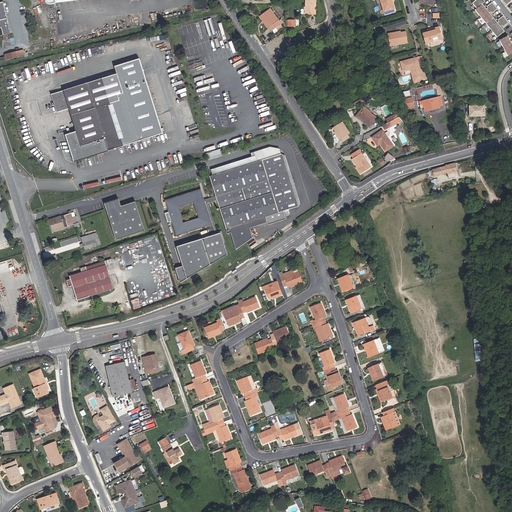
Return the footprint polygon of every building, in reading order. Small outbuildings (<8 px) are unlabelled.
[(306,0),(306,7),(306,14),(315,14),(315,0),(306,0)] [(394,9),(391,0),(379,0),(383,12),(394,9)] [(499,22),(498,23),(490,13),(491,12),(492,13),(497,9),(492,2),(487,7),(488,8),(487,9),(483,4),(485,2),(483,0),(476,0),(473,3),(477,8),(475,10),(497,38),(505,32),(501,27),(502,26),(503,27),(509,23),(503,16),(498,21),(499,22)] [(0,2),(0,35),(3,35),(7,34),(11,33),(4,2),(0,2)] [(279,21),(270,9),(268,11),(276,22),(279,21)] [(279,21),(276,22),(268,11),(259,16),(268,28),(269,27),(272,31),(281,24),(279,21)] [(439,39),(438,38),(442,37),(439,26),(430,29),(431,31),(427,32),(423,33),(426,43),(439,39)] [(401,33),(397,34),(396,32),(388,34),(390,47),(407,44),(406,40),(407,39),(406,32),(401,33)] [(511,39),(511,40),(511,41),(511,42),(510,40),(508,36),(500,40),(508,56),(511,54),(511,39)] [(5,55),(6,60),(25,56),(24,51),(24,50),(5,55)] [(425,80),(420,64),(419,58),(413,60),(412,60),(413,61),(413,62),(409,63),(409,62),(401,64),(403,72),(410,70),(414,82),(425,80)] [(74,161),(163,133),(139,59),(115,66),(117,73),(52,94),(57,112),(69,108),(76,131),(66,135),(74,161)] [(412,97),(403,100),(405,110),(414,107),(412,97)] [(442,105),(440,97),(422,101),(424,107),(425,111),(439,107),(439,106),(442,105)] [(484,115),(484,106),(469,106),(470,116),(484,115)] [(377,118),(370,113),(364,108),(357,116),(370,127),(377,118)] [(399,123),(397,118),(396,118),(387,123),(385,124),(387,129),(399,123)] [(336,131),(336,133),(335,133),(340,139),(342,138),(348,135),(349,133),(342,122),(333,128),(336,131)] [(378,145),(380,143),(381,144),(386,151),(393,146),(382,130),(372,138),(378,145)] [(221,199),(217,200),(226,229),(227,233),(230,232),(236,249),(252,238),(249,228),(247,222),(265,216),(267,222),(268,225),(286,219),(285,216),(290,213),(289,209),(298,206),(291,185),(289,179),(282,156),(280,149),(270,147),(254,152),(251,153),(252,157),(257,161),(216,174),(210,176),(216,196),(219,195),(221,199)] [(361,173),(370,167),(359,150),(351,155),(354,158),(352,159),(361,173)] [(285,155),(282,156),(289,179),(291,185),(298,206),(301,205),(285,155)] [(252,157),(214,168),(216,174),(257,161),(252,157)] [(449,177),(457,175),(454,163),(434,169),(432,170),(434,176),(448,173),(449,177)] [(201,189),(165,200),(170,216),(171,221),(176,236),(213,225),(206,204),(205,204),(203,200),(205,199),(201,189)] [(216,196),(205,199),(203,200),(205,204),(206,204),(217,200),(221,199),(219,195),(216,196)] [(150,229),(140,199),(126,204),(111,209),(109,201),(103,203),(110,226),(116,224),(121,238),(150,229)] [(75,216),(72,217),(71,213),(65,215),(65,216),(61,216),(57,217),(57,219),(54,220),(54,218),(50,219),(53,230),(64,227),(64,224),(67,223),(68,226),(68,227),(78,224),(76,216),(75,216)] [(249,228),(267,222),(265,216),(247,222),(249,228)] [(228,254),(221,232),(177,246),(183,266),(187,278),(228,254)] [(99,245),(96,233),(84,237),(82,238),(81,238),(82,244),(80,245),(81,247),(83,246),(84,250),(99,245)] [(111,259),(80,268),(82,272),(106,265),(113,263),(111,259)] [(114,289),(106,265),(82,272),(70,276),(71,279),(67,280),(69,286),(73,285),(77,300),(114,289)] [(180,283),(187,278),(183,266),(175,268),(180,283)] [(292,271),(283,274),(279,276),(284,287),(287,285),(288,288),(303,282),(298,271),(293,273),(292,271)] [(348,274),(338,278),(343,292),(353,288),(352,284),(354,283),(352,277),(350,278),(348,274)] [(278,284),(278,282),(264,287),(265,289),(269,299),(282,294),(278,284)] [(356,296),(346,300),(351,313),(362,309),(356,296)] [(243,302),(242,300),(239,301),(240,303),(243,313),(246,311),(247,312),(260,307),(256,297),(243,302)] [(242,320),(241,318),(245,317),(243,313),(240,303),(222,310),(228,325),(242,320)] [(313,320),(311,321),(313,325),(326,320),(324,316),(326,316),(321,303),(311,307),(316,320),(314,321),(313,320)] [(360,335),(375,329),(372,322),(371,318),(371,317),(370,317),(369,316),(368,316),(365,318),(355,322),(360,335)] [(221,331),(224,329),(220,319),(217,321),(217,322),(204,328),(208,338),(221,333),(221,331)] [(328,323),(327,324),(326,320),(313,325),(314,329),(318,327),(323,341),(333,336),(328,323)] [(273,332),(274,333),(270,335),(272,338),(274,345),(278,344),(277,342),(290,337),(286,326),(273,332)] [(184,349),(181,351),(183,354),(194,350),(193,346),(194,346),(188,330),(178,334),(184,349)] [(272,349),(271,348),(275,346),(274,345),(272,338),(268,340),(267,338),(254,343),(258,354),(272,349)] [(379,354),(374,340),(364,344),(369,357),(379,354)] [(323,367),(324,371),(335,367),(333,363),(335,363),(330,349),(320,353),(325,366),(323,367)] [(156,355),(142,358),(145,371),(149,370),(150,372),(155,371),(154,368),(159,367),(156,355)] [(196,378),(192,379),(194,383),(206,378),(205,374),(206,374),(201,361),(191,365),(196,378)] [(131,393),(137,391),(136,389),(134,380),(129,380),(128,376),(127,374),(126,368),(124,362),(106,367),(113,397),(131,393)] [(382,362),(378,364),(368,368),(373,381),(383,377),(388,375),(386,371),(385,372),(384,370),(385,369),(382,362)] [(338,370),(336,370),(335,367),(324,371),(325,374),(326,374),(327,374),(332,387),(343,383),(338,370)] [(47,390),(45,384),(46,383),(40,370),(30,374),(36,388),(34,389),(38,398),(48,393),(47,390)] [(242,394),(244,393),(245,396),(257,392),(250,375),(237,381),(242,394)] [(206,378),(194,383),(186,386),(188,389),(195,387),(199,385),(204,398),(214,394),(209,381),(208,381),(206,378)] [(390,384),(389,380),(376,385),(378,388),(376,389),(382,402),(392,398),(397,396),(394,389),(391,384),(390,384)] [(5,393),(0,395),(0,399),(2,405),(9,402),(12,408),(21,404),(13,384),(3,388),(5,393)] [(195,387),(200,399),(204,398),(199,385),(195,387)] [(171,392),(169,387),(154,392),(156,399),(160,398),(164,407),(175,403),(173,397),(171,398),(169,392),(171,392)] [(258,396),(257,392),(245,396),(246,400),(245,401),(251,415),(261,411),(255,397),(258,396)] [(331,399),(336,412),(335,412),(337,416),(349,411),(348,407),(349,407),(344,394),(334,397),(331,399)] [(210,422),(203,425),(205,429),(223,422),(222,419),(224,418),(219,404),(208,409),(205,410),(210,422)] [(55,427),(51,418),(55,416),(51,406),(38,412),(41,421),(36,423),(38,427),(43,425),(46,431),(55,427)] [(109,424),(115,421),(107,407),(101,410),(104,416),(100,418),(98,414),(95,416),(94,417),(94,418),(93,418),(93,419),(93,420),(93,421),(94,421),(94,422),(96,426),(100,424),(104,430),(110,427),(109,424)] [(395,411),(393,408),(382,412),(384,416),(382,416),(388,429),(398,426),(400,425),(395,411)] [(332,430),(331,428),(335,427),(333,422),(332,418),(331,414),(329,409),(326,411),(327,416),(314,420),(315,424),(312,425),(315,435),(318,434),(332,430)] [(352,414),(351,414),(349,411),(337,416),(332,418),(333,422),(339,420),(339,419),(344,432),(345,434),(348,433),(347,431),(357,427),(352,414)] [(281,427),(278,419),(273,421),(275,425),(276,427),(276,429),(279,427),(281,427)] [(223,422),(205,429),(202,431),(204,436),(213,432),(217,431),(219,435),(221,442),(231,438),(226,425),(225,426),(223,422)] [(280,430),(279,427),(276,429),(277,431),(279,436),(280,440),(284,439),(285,440),(300,434),(296,424),(280,430)] [(271,426),(272,429),(259,434),(263,444),(276,439),(275,437),(279,436),(277,431),(276,429),(276,427),(275,425),(271,426)] [(12,432),(2,434),(5,451),(15,449),(12,432)] [(174,451),(170,445),(166,437),(159,442),(163,449),(165,453),(167,452),(169,456),(171,455),(174,459),(172,460),(174,464),(179,461),(177,457),(182,454),(179,448),(174,451)] [(117,444),(125,457),(115,464),(120,472),(139,460),(126,439),(117,444)] [(44,446),(52,466),(61,462),(58,455),(59,455),(56,446),(57,445),(56,441),(44,446)] [(144,451),(150,447),(147,441),(141,445),(144,451)] [(229,467),(230,471),(241,466),(240,463),(241,462),(236,449),(226,453),(228,459),(231,466),(229,467)] [(164,454),(168,462),(171,460),(172,460),(174,459),(171,455),(169,456),(167,452),(165,453),(164,454)] [(346,466),(343,457),(326,463),(331,476),(335,475),(334,472),(343,469),(344,471),(345,473),(350,471),(348,466),(346,466)] [(327,478),(331,476),(326,463),(322,465),(321,460),(307,465),(311,476),(325,471),(327,478)] [(20,465),(17,467),(14,461),(3,465),(5,471),(7,470),(12,483),(22,479),(20,473),(23,472),(23,471),(21,466),(20,465)] [(282,470),(282,471),(279,473),(283,485),(287,483),(286,480),(299,475),(295,465),(282,470)] [(244,469),(242,469),(241,466),(230,471),(232,474),(234,473),(239,487),(241,492),(251,488),(244,469)] [(141,472),(137,467),(131,470),(134,476),(141,472)] [(280,486),(283,485),(279,473),(275,474),(273,469),(260,475),(264,485),(277,480),(280,486)] [(344,471),(343,469),(334,472),(335,475),(331,476),(332,478),(338,476),(337,474),(344,471)] [(234,473),(232,474),(230,471),(229,471),(235,488),(239,487),(234,473)] [(115,486),(119,494),(123,492),(125,493),(127,497),(126,499),(121,501),(125,509),(140,503),(135,491),(130,480),(115,486)] [(71,491),(72,491),(76,500),(79,508),(89,504),(82,487),(84,486),(82,482),(68,487),(70,492),(71,491)] [(46,497),(46,496),(41,498),(41,499),(37,501),(39,509),(60,502),(56,492),(49,495),(49,496),(46,497)] [(237,503),(232,506),(234,511),(240,509),(239,505),(238,504),(237,503)]
